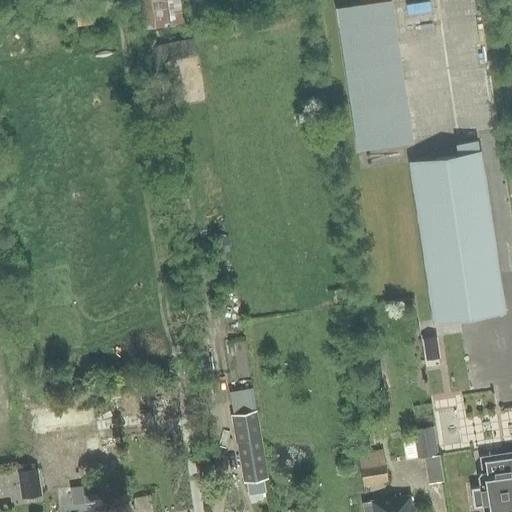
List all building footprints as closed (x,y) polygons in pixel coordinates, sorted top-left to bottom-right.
[(105,19),(101,0),(86,0),(74,2),(78,26),(93,23),(93,21),(105,19)] [(141,0),(145,27),(185,21),(181,0),(141,0)] [(358,150),(416,142),(396,0),(370,0),(338,5),(358,150)] [(433,323),(507,312),(482,149),(409,160),(433,323)] [(229,251),(227,237),(203,240),(205,254),(229,251)] [(207,330),(194,331),(196,347),(208,346),(207,330)] [(437,336),(423,338),(426,360),(440,357),(437,336)] [(269,478),(257,409),(230,414),(235,443),(236,442),(243,483),(269,478)] [(421,458),(440,455),(435,426),(416,429),(421,458)] [(480,487),(471,488),(474,507),(483,505),(483,511),(511,511),(511,451),(506,453),(509,468),(482,472),(479,476),(480,487)] [(378,461),(376,452),(359,455),(364,485),(388,481),(385,459),(378,461)] [(22,498),(42,495),(38,467),(18,470),(22,498)] [(84,485),(86,503),(104,500),(102,483),(84,485)] [(412,511),(410,495),(362,503),(363,511),(412,511)]
